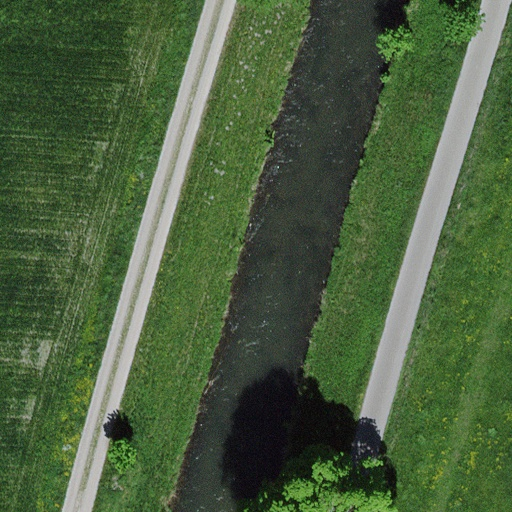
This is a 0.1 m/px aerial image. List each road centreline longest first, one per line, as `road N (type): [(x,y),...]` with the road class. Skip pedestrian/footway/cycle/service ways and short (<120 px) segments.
road 1 (track): [(230,0),(75,511)]
road 2 (unclassified): [(491,0),(430,183),(346,511)]
